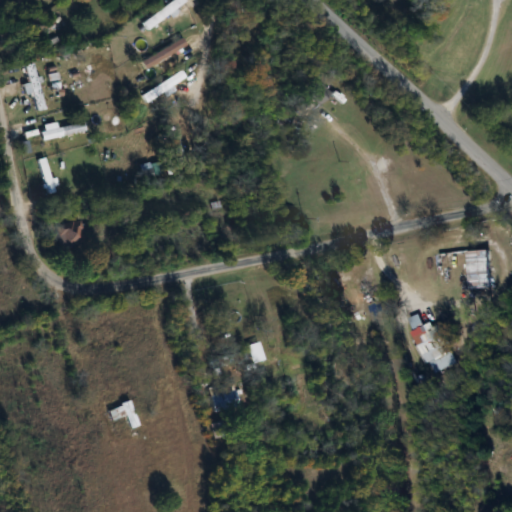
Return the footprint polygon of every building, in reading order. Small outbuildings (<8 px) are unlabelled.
[(166,0),(138,22),(144,30),(181,2),(179,0),(166,0)] [(136,60),(140,68),(183,48),(178,39),(136,60)] [(41,109),(31,62),(20,64),(30,111),(41,109)] [(315,106),(328,93),(313,77),(300,91),(315,106)] [(41,192),(49,190),(43,159),(35,160),(41,192)] [(56,250),(81,242),(74,218),(49,226),(56,250)] [(407,319),(430,374),(454,364),(431,309),(407,319)] [(260,359),(253,341),(241,346),(248,363),(260,359)] [(131,424),(109,359),(98,363),(117,415),(119,414),(124,427),(131,424)] [(232,389),(215,392),(218,409),(235,406),(232,389)] [(156,438),(138,396),(128,400),(145,442),(156,438)]
